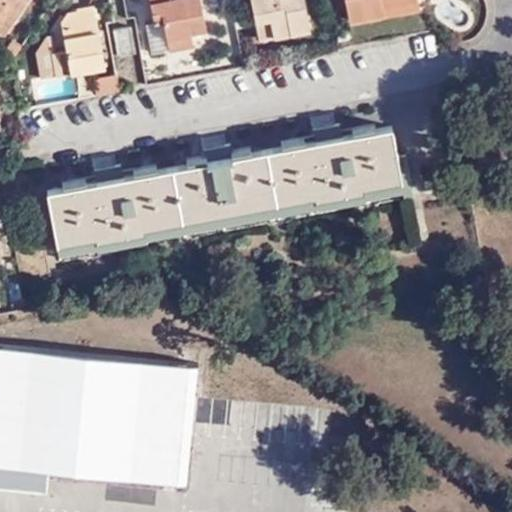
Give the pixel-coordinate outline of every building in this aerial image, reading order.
[(21,0),(0,0),(0,26),(3,28),(21,0)] [(201,0),(150,0),(155,23),(164,21),(169,50),(192,46),(190,32),(207,29),(201,0)] [(303,0),(251,0),(259,40),(309,31),(303,0)] [(343,5),(341,0),(322,0),(324,9),(343,5)] [(378,0),(341,0),(343,5),(344,10),(379,3),(378,0)] [(53,50),(58,74),(105,65),(95,5),(74,8),(68,21),(72,47),(53,50)] [(128,25),(113,27),(117,53),(133,51),(128,25)] [(47,76),(58,74),(53,50),(43,52),(47,76)] [(58,172),(69,231),(381,174),(383,186),(394,184),(387,141),(377,143),(371,115),(322,123),(319,109),(291,114),(295,128),(241,138),(239,124),(212,129),(214,144),(132,158),(129,145),(104,149),(107,163),(58,172)] [(11,295),(22,293),(20,282),(9,284),(11,295)] [(0,479),(47,484),(49,460),(187,472),(198,355),(0,336),(0,479)]
